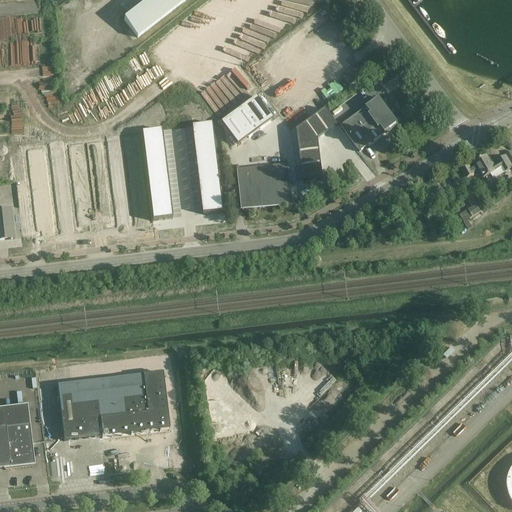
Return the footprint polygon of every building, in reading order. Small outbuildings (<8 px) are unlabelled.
[(150,0),(124,21),(137,38),(185,0),(150,0)] [(352,76),(356,81),(370,71),(366,66),(352,76)] [(258,97),(222,123),(239,146),(274,120),(258,97)] [(359,152),(398,124),(379,98),(340,126),(359,152)] [(326,110),(297,131),(303,182),(323,179),(318,140),(337,126),(326,110)] [(213,124),(193,126),(204,215),(224,213),(213,124)] [(161,130),(142,133),(152,222),(172,219),(161,130)] [(141,133),(122,135),(132,224),(152,222),(141,133)] [(114,226),(104,137),(64,142),(75,231),(114,226)] [(46,144),(23,147),(33,236),(57,233),(46,144)] [(474,163),(476,166),(470,169),(469,166),(461,171),(466,179),(474,175),(473,173),(478,170),(483,179),(490,174),(493,180),(511,169),(504,156),(497,160),(499,163),(493,167),(486,156),(474,163)] [(238,171),(239,182),(243,211),(293,205),(288,165),(238,171)] [(472,228),(467,220),(480,212),(471,197),(467,199),(472,208),(459,216),(468,230),(472,228)] [(0,210),(0,240),(13,239),(10,209),(0,210)] [(162,374),(57,386),(64,442),(102,437),(102,439),(169,431),(163,379),(162,374)] [(0,411),(0,469),(35,465),(28,408),(0,411)]
